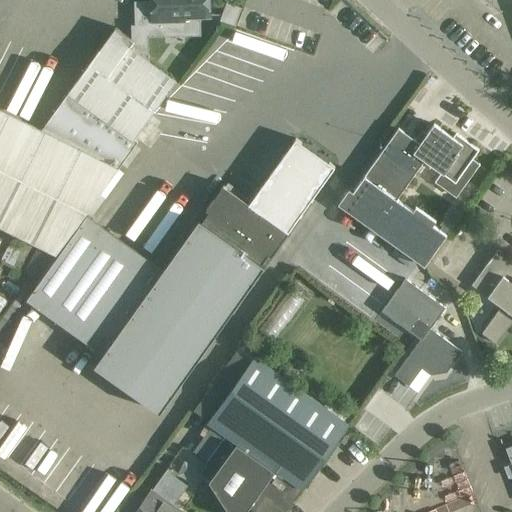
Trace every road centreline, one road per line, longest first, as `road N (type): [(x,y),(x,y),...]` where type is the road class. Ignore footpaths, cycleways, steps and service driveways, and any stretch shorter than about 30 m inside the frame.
road 1 (unclassified): [(335,511),(420,426),(511,387)]
road 2 (residential): [(511,127),(370,0)]
